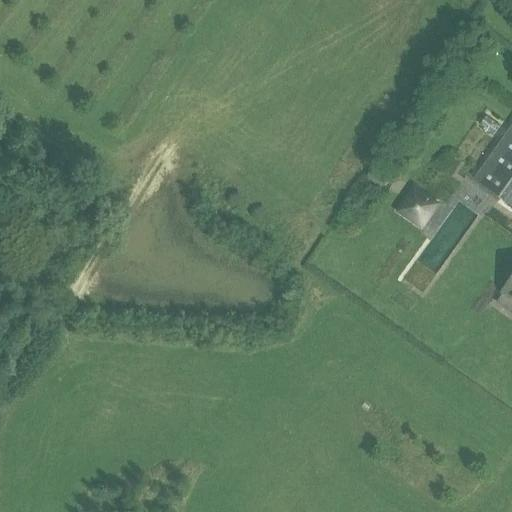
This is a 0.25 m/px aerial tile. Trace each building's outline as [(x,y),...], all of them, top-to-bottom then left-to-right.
[(474,180),(511,205),(511,124),(510,127),(474,180)] [(374,171),(367,182),(380,190),(387,179),(374,171)] [(394,212),(421,231),(440,204),(413,185),(394,212)] [(322,270),(344,282),(354,265),(332,252),(322,270)] [(511,289),(511,261),(498,279),(511,289)]
